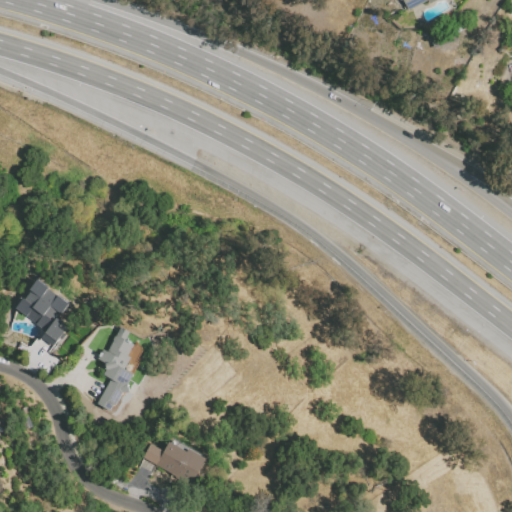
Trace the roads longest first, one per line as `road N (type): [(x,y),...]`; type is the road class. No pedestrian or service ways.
road 1 (motorway): [(0,70),(283,210),(358,268),(511,414)]
road 2 (motorway): [(0,43),(139,92),(261,151),(382,227),(511,324)]
road 3 (motorway): [(511,262),(288,111),(42,0)]
road 4 (motorway): [(511,213),(338,98),(243,52),(102,0)]
road 5 (residential): [(0,368),(26,376),(52,407),(73,464),(96,491),(144,511)]
road 6 (motorway): [(511,192),(404,138)]
